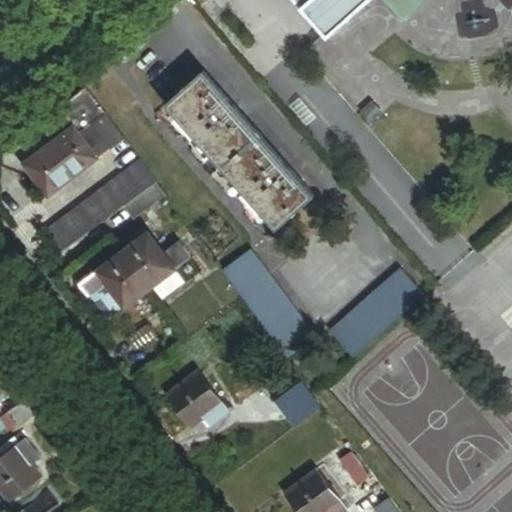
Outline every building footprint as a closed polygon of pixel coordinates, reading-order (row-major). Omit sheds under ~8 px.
[(511,0),(293,0),(328,41),(375,0),(511,0)] [(276,232),(314,198),(205,73),(166,107),(276,232)] [(127,139),(88,90),(61,111),(75,128),(99,160),(127,139)] [(99,160),(75,128),(26,166),(51,198),(99,160)] [(129,205),(158,183),(142,161),(48,232),(64,254),(129,205)] [(140,219),(169,197),(158,183),(129,205),(140,219)] [(176,269),(191,257),(180,243),(165,255),(149,234),(84,285),(92,295),(109,281),(129,306),(155,286),(176,269)] [(252,252),(224,272),(290,361),(318,340),(252,252)] [(176,269),(155,286),(166,300),(187,282),(176,269)] [(426,297),(403,271),(332,334),(355,360),(426,297)] [(129,306),(109,281),(92,295),(111,320),(129,306)] [(160,337),(151,323),(128,338),(137,351),(160,337)] [(252,388),(234,358),(219,367),(238,397),(252,388)] [(231,413),(232,413),(201,372),(170,395),(194,427),(201,422),(207,431),(231,413)] [(295,432),(325,409),(306,383),(276,405),(295,432)] [(31,398),(0,421),(0,437),(11,429),(12,431),(19,425),(21,427),(41,411),(31,398)] [(0,460),(0,486),(12,502),(42,480),(30,463),(39,457),(26,440),(0,460)] [(360,492),(372,483),(355,459),(343,469),(360,492)] [(350,511),(351,511),(321,471),(289,495),(301,511),(350,511)]
